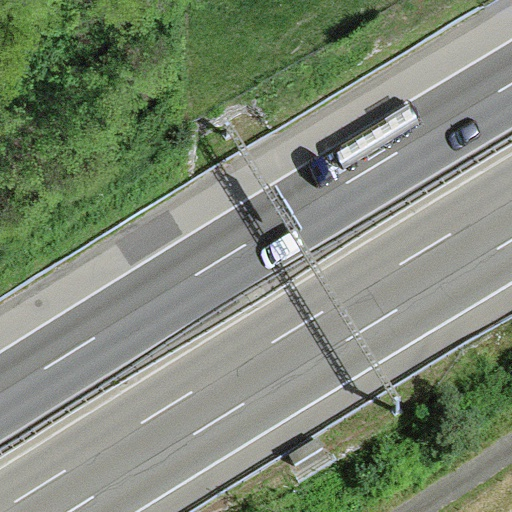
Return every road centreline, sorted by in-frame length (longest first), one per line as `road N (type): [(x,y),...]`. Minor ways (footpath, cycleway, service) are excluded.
road 1 (motorway): [(511,83),(0,396)]
road 2 (motorway): [(35,511),(511,218)]
